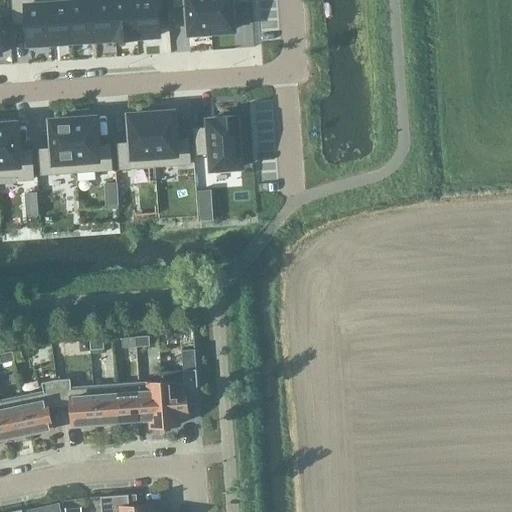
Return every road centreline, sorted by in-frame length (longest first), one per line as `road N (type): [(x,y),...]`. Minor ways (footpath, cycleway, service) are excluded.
road 1 (residential): [(0,93),(270,74),(291,57),(290,0)]
road 2 (residential): [(0,489),(183,466),(193,474),(196,511)]
